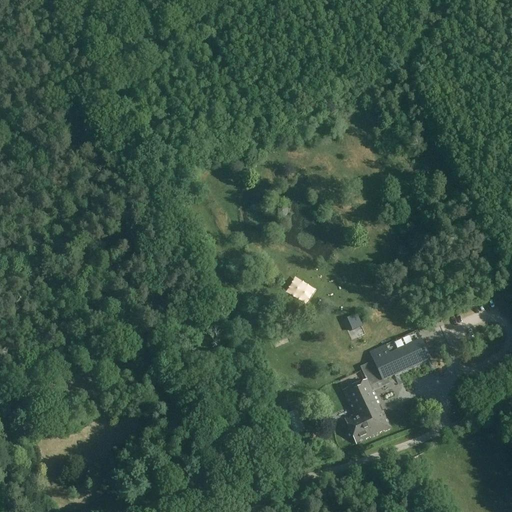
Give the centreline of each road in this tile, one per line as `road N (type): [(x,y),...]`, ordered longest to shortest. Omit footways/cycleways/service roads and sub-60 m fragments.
road 1 (unclassified): [(495,407),(349,467),(162,511)]
road 2 (track): [(214,497),(185,406),(133,335),(63,295),(0,277)]
